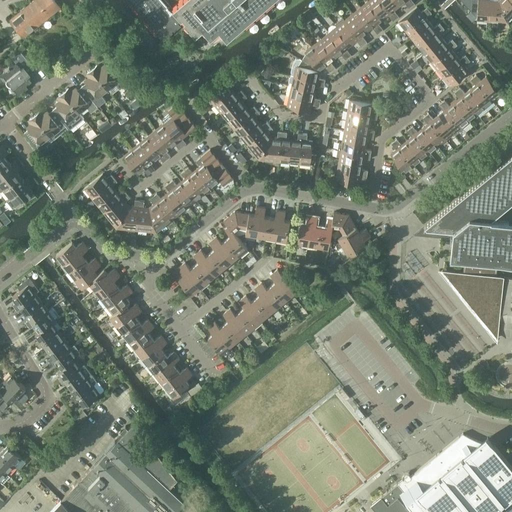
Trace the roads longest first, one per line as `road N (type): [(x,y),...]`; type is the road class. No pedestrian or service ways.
road 1 (residential): [(370,208),(380,144),(425,103),(426,91),(390,47),(337,88),(314,119),(281,116),(242,69)]
road 2 (residential): [(511,116),(401,204),(370,208)]
road 3 (residential): [(0,428),(30,420),(44,401),(0,314)]
road 4 (residential): [(251,188),(178,246),(150,257)]
road 5 (residential): [(370,208),(251,188)]
